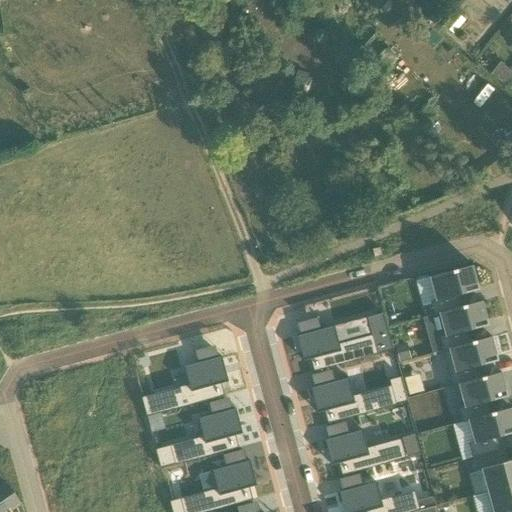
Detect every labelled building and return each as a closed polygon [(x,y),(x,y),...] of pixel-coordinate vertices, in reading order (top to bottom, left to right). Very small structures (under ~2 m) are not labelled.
[(444,11),(445,5),(441,1),(434,3),(433,9),(438,13),(444,11)] [(511,80),(511,72),(501,64),(492,75),(507,87),(511,80)] [(389,113),(375,93),(336,122),(351,142),(389,113)] [(436,314),(441,313),(460,308),(457,295),(480,289),(474,267),(432,277),(438,299),(433,300),(436,314)] [(445,350),(451,349),(470,344),(466,331),(490,325),(484,302),(442,313),(447,334),(442,336),(445,350)] [(294,331),(297,343),(304,341),(308,365),(377,348),(371,328),(341,336),(337,319),(294,331)] [(454,386),(460,385),(479,380),(476,366),(498,361),(493,338),(451,349),(456,370),(451,372),(454,386)] [(399,362),(411,359),(407,344),(396,346),(399,362)] [(211,369),(218,367),(216,357),(186,365),(192,383),(153,395),(159,413),(219,395),(211,369)] [(464,422),(469,421),(488,415),(485,402),(508,396),(502,374),(479,380),(460,385),(465,406),(460,408),(464,422)] [(314,388),(317,400),(324,398),(329,424),(394,406),(390,387),(359,396),(355,377),(314,388)] [(106,428),(95,387),(41,401),(52,443),(106,428)] [(227,422),(234,420),(231,409),(200,419),(206,437),(170,448),(176,466),(235,449),(227,422)] [(470,443),(473,458),(498,451),(494,438),(511,433),(511,412),(511,409),(488,415),(469,421),(475,442),(470,443)] [(324,440),(327,451),(334,449),(340,476),(405,459),(400,441),(367,449),(362,431),(324,440)] [(419,453),(415,435),(403,439),(408,456),(419,453)] [(109,511),(126,508),(110,447),(55,461),(69,511),(109,511)] [(488,492),(511,485),(511,460),(503,463),(500,452),(505,450),(500,451),(473,458),(477,472),(482,470),(488,492)] [(244,475),(251,473),(248,463),(216,472),(221,490),(186,500),(188,511),(213,511),(252,501),(244,475)] [(12,511),(21,504),(7,483),(0,488),(0,511),(12,511)] [(417,501),(415,492),(382,501),(380,493),(377,483),(340,493),(343,502),(350,500),(352,509),(353,511),(413,511),(420,510),(417,501)] [(511,511),(511,485),(488,492),(493,511),(511,511)] [(434,497),(417,501),(420,510),(436,506),(434,497)]
